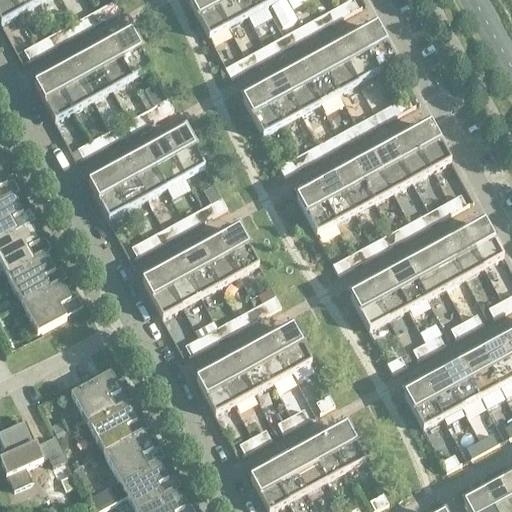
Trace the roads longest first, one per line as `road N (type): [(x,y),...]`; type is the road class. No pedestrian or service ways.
road 1 (residential): [(141,319),(0,59)]
road 2 (residential): [(511,244),(378,0)]
road 3 (residential): [(246,511),(141,319)]
road 4 (residential): [(0,386),(141,319)]
